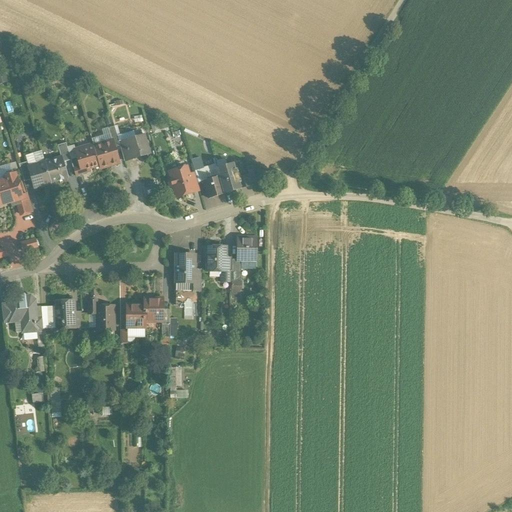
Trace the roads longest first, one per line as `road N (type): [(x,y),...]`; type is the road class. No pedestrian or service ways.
road 1 (track): [(403,0),(286,195),(376,198),(511,225)]
road 2 (track): [(271,199),(266,511)]
road 3 (residential): [(44,264),(151,264),(167,227)]
road 4 (residential): [(44,264),(103,224),(129,218),(167,227)]
road 5 (residential): [(167,227),(286,195)]
